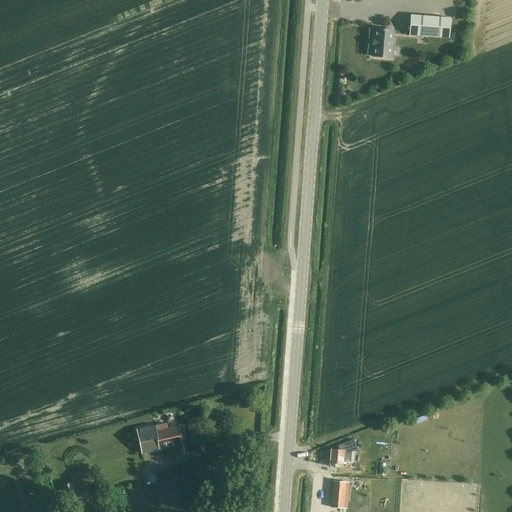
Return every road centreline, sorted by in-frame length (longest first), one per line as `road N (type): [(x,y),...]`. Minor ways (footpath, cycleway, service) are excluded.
road 1 (tertiary): [(282,511),(322,0)]
road 2 (track): [(511,366),(287,451)]
